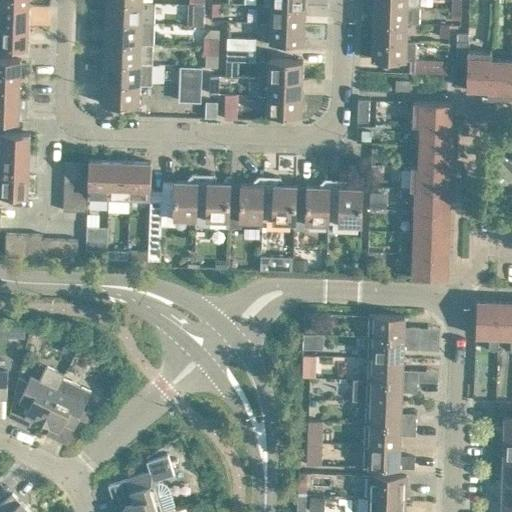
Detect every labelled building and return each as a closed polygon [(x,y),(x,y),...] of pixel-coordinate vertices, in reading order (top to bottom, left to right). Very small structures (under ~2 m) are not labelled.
[(155,2),(143,2),(107,0),(106,21),(154,23),(155,2)] [(221,14),(221,2),(212,2),(212,14),(221,14)] [(203,24),(204,4),(189,3),(189,24),(203,24)] [(419,23),(420,5),(373,3),(373,21),(407,22),(419,23)] [(0,25),(28,26),(28,6),(0,4),(0,25)] [(305,5),(264,4),(258,4),(258,22),(261,22),(304,23),(305,5)] [(461,18),(461,6),(452,6),(451,18),(461,18)] [(153,43),(154,23),(106,21),(105,41),(153,43)] [(406,40),(407,22),(373,21),(372,39),(406,40)] [(304,42),(304,23),(261,22),(261,40),(304,42)] [(449,24),(440,24),(440,36),(449,36),(449,24)] [(28,26),(0,25),(0,46),(27,47),(28,26)] [(219,45),(219,37),(204,36),(204,45),(219,45)] [(256,37),(227,36),(227,48),(256,49),(256,37)] [(415,40),(406,40),(372,39),(371,58),(410,59),(409,71),(448,73),(448,61),(415,59),(415,40)] [(457,40),(456,63),(467,63),(466,88),(488,89),(487,96),(494,96),(511,97),(511,58),(491,58),(491,51),(469,50),(469,41),(457,40)] [(152,63),(153,43),(105,41),(105,62),(152,63)] [(218,54),(219,45),(204,45),(204,53),(218,54)] [(255,60),(256,49),(227,48),(226,75),(234,75),(235,60),(255,60)] [(0,57),(0,78),(20,79),(21,58),(0,57)] [(260,59),(259,76),(302,78),(303,59),(269,58),(269,60),(260,59)] [(152,84),(152,63),(105,62),(104,82),(140,83),(152,84)] [(182,69),(181,85),(201,85),(202,69),(182,69)] [(219,75),(210,74),(209,92),(218,93),(219,75)] [(302,96),(302,78),(259,76),(258,95),(267,95),(267,94),(302,96)] [(0,98),(19,100),(20,79),(0,78),(0,98)] [(396,79),(395,89),(410,89),(410,79),(396,79)] [(104,82),(103,103),(115,103),(115,114),(151,115),(152,84),(140,83),(104,82)] [(201,101),(201,85),(181,85),(181,101),(201,101)] [(237,93),(225,93),(224,117),(236,118),(237,93)] [(301,114),(302,96),(267,94),(267,95),(267,113),(301,114)] [(19,100),(0,98),(0,120),(18,121),(19,100)] [(369,121),(369,98),(358,98),(357,120),(369,121)] [(411,164),(410,187),(448,188),(448,187),(449,168),(456,168),(457,162),(458,129),(458,123),(450,123),(451,101),(413,100),(413,124),(420,124),(419,165),(411,164)] [(0,152),(29,153),(30,132),(0,131),(0,152)] [(29,153),(0,152),(0,172),(28,174),(29,153)] [(109,198),(110,160),(89,159),(89,162),(88,174),(88,186),(88,197),(109,198)] [(129,199),(130,160),(110,160),(109,198),(129,199)] [(151,161),(130,160),(129,199),(150,200),(150,192),(151,161)] [(88,174),(89,162),(65,161),(64,173),(88,174)] [(0,193),(28,195),(28,174),(0,172),(0,193)] [(88,186),(88,174),(64,173),(64,185),(88,186)] [(195,217),(197,173),(193,173),(189,176),(189,181),(163,180),(162,192),(161,224),(175,224),(175,216),(195,217)] [(228,226),(229,182),(216,181),(216,176),(213,173),(197,173),(195,217),(195,225),(228,226)] [(261,219),(263,175),(259,175),(256,178),(255,183),(229,182),(228,226),(241,227),(241,219),(261,219)] [(294,221),(295,184),(282,184),(282,179),(279,176),(263,175),(261,219),(294,221)] [(327,222),(329,178),(325,177),(322,180),(322,185),(295,184),(294,221),(293,229),(307,229),(307,221),(327,222)] [(345,178),(329,178),(327,222),(361,223),(362,187),(348,186),(348,181),(345,178)] [(88,198),(88,197),(88,186),(64,185),(64,197),(88,198)] [(451,187),(448,187),(448,188),(410,187),(402,187),(401,196),(415,197),(415,209),(450,210),(451,187)] [(150,200),(148,250),(127,249),(127,258),(148,259),(160,259),(161,224),(162,192),(150,192),(150,200)] [(87,210),(88,198),(64,197),(63,209),(87,210)] [(450,210),(415,209),(401,208),(400,218),(414,218),(414,231),(449,232),(450,210)] [(366,222),(382,221),(382,211),(366,211),(366,222)] [(87,225),(86,249),(107,250),(107,249),(108,226),(87,225)] [(449,232),(414,231),(400,230),(399,239),(413,240),(413,252),(448,253),(449,232)] [(17,256),(18,232),(6,231),(5,255),(17,256)] [(29,256),(30,232),(18,232),(17,256),(29,256)] [(41,257),(42,237),(42,233),(30,232),(29,256),(41,257)] [(53,261),(54,237),(42,237),(41,257),(41,261),(53,261)] [(65,261),(66,238),(54,237),(53,261),(65,261)] [(78,238),(66,238),(65,261),(77,262),(78,238)] [(127,258),(127,249),(107,249),(107,250),(106,257),(127,258)] [(448,276),(448,253),(413,252),(399,252),(398,261),(413,261),(412,275),(448,276)] [(260,255),(260,269),(293,270),(293,256),(260,255)] [(498,335),(499,300),(477,299),(475,334),(489,335),(488,349),(498,349),(498,335)] [(511,349),(511,300),(499,300),(498,335),(511,336),(510,349),(511,349)] [(405,314),(369,313),(368,335),(404,336),(405,314)] [(419,337),(419,326),(410,326),(410,337),(419,337)] [(403,358),(404,336),(368,335),(367,357),(403,358)] [(419,348),(419,337),(410,337),(409,348),(419,348)] [(402,380),(403,358),(367,357),(366,378),(402,380)] [(43,420),(63,378),(65,374),(47,366),(40,380),(30,375),(27,381),(18,376),(9,413),(23,420),(24,417),(32,421),(34,416),(43,420)] [(409,369),(408,380),(417,380),(418,369),(409,369)] [(70,442),(93,412),(83,407),(90,391),(63,378),(43,420),(51,424),(49,429),(57,433),(55,435),(70,442)] [(401,401),(402,380),(366,378),(353,378),(353,399),(365,400),(401,401)] [(417,391),(417,380),(408,380),(408,391),(417,391)] [(401,423),(401,401),(365,400),(365,421),(401,423)] [(407,412),(407,423),(416,423),(416,412),(407,412)] [(322,420),(308,419),(307,441),(322,442),(322,420)] [(400,444),(401,423),(365,421),(364,443),(400,444)] [(415,434),(416,423),(407,423),(406,434),(415,434)] [(511,436),(504,437),(503,458),(511,458),(511,436)] [(321,464),(322,442),(307,441),(306,463),(321,464)] [(399,455),(400,444),(364,443),(363,465),(414,467),(415,455),(399,455)] [(175,507),(168,487),(168,485),(167,484),(165,483),(164,482),(162,481),(160,481),(158,481),(155,482),(154,480),(174,473),(167,454),(146,461),(149,471),(127,478),(108,484),(115,507),(120,506),(121,511),(159,511),(175,507)] [(511,480),(511,458),(503,458),(502,480),(511,480)] [(369,473),(368,496),(405,497),(406,475),(369,473)] [(306,480),(298,480),(297,493),(306,493),(306,480)] [(511,501),(511,480),(502,480),(502,501),(511,501)] [(0,511),(31,511),(27,507),(31,503),(10,481),(6,484),(0,489),(0,511)] [(305,507),(306,493),(297,493),(297,506),(305,507)] [(404,511),(405,497),(368,496),(367,511),(404,511)] [(511,511),(511,501),(502,501),(501,511),(511,511)]
